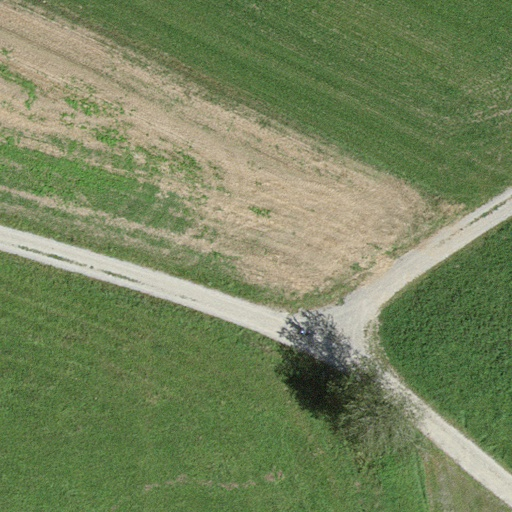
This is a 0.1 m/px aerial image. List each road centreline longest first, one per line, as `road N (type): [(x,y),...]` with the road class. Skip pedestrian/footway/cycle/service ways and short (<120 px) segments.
road 1 (track): [(0,242),(325,342)]
road 2 (track): [(325,342),(511,494)]
road 3 (track): [(511,198),(392,274),(325,342)]
